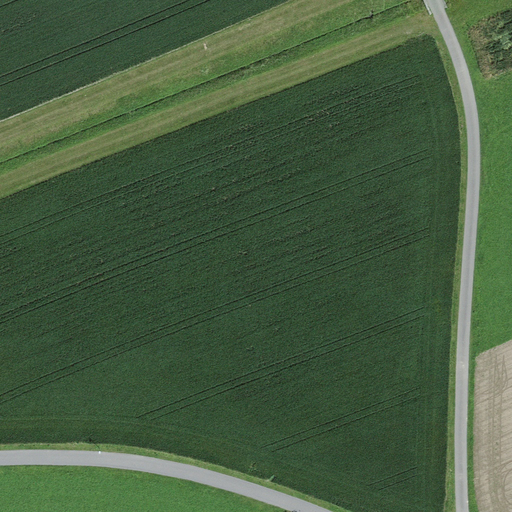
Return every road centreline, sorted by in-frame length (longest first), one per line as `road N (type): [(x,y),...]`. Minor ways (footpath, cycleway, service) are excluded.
road 1 (track): [(434,0),(471,96),(460,511)]
road 2 (unclassified): [(0,458),(154,465),(308,511)]
